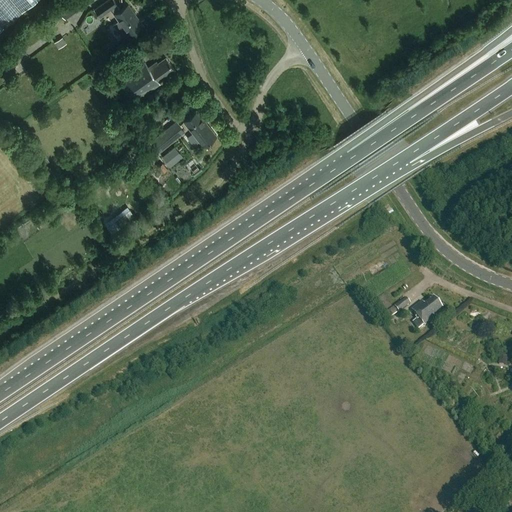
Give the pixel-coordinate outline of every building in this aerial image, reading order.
[(0,0),(0,29),(22,11),(12,0),(0,0)] [(34,0),(12,0),(22,11),(34,0)] [(81,0),(70,0),(58,9),(65,19),(85,5),(81,0)] [(123,39),(129,35),(143,25),(129,5),(120,10),(117,5),(113,0),(107,0),(95,9),(100,16),(111,9),(115,14),(119,20),(113,25),(123,39)] [(63,37),(54,43),(58,49),(66,43),(63,37)] [(0,55),(0,59),(5,66),(20,53),(14,45),(0,55)] [(173,69),(165,58),(158,63),(157,61),(149,67),(145,62),(121,79),(136,100),(161,83),(158,80),(173,69)] [(144,117),(148,114),(139,102),(135,105),(144,117)] [(217,136),(197,111),(183,121),(203,147),(217,136)] [(151,142),(160,153),(185,132),(176,121),(151,142)] [(35,145),(30,149),(44,167),(49,162),(35,145)] [(170,151),(162,157),(170,167),(176,162),(178,161),(170,151)] [(160,164),(156,167),(159,170),(162,174),(168,170),(163,165),(162,163),(160,164)] [(115,221),(120,228),(135,217),(130,210),(115,221)] [(405,299),(384,315),(388,320),(411,305),(405,299)] [(418,331),(424,327),(434,319),(432,318),(441,311),(433,300),(424,307),(421,304),(412,311),(418,319),(412,323),(418,331)] [(499,354),(498,365),(507,366),(508,355),(499,354)]
